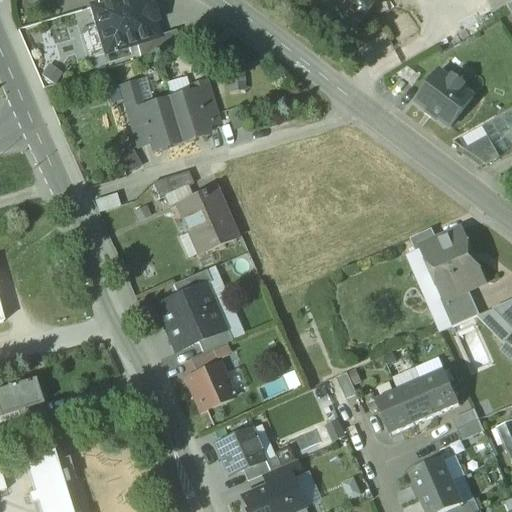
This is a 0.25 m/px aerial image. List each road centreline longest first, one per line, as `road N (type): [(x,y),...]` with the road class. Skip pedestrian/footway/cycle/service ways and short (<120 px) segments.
road 1 (tertiary): [(199,511),(0,51)]
road 2 (residential): [(211,0),(511,222)]
